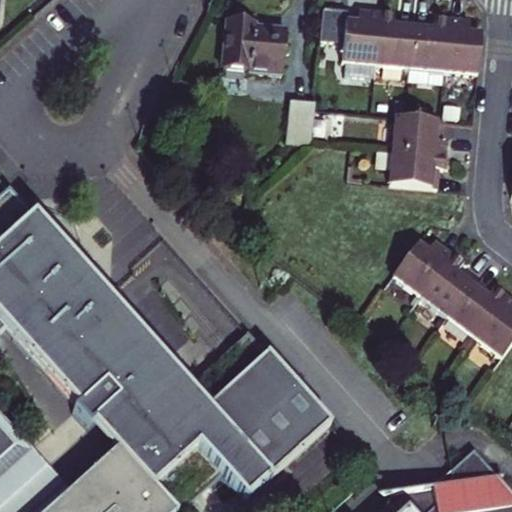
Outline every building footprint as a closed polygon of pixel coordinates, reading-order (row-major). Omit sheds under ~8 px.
[(375,82),(376,69),(380,17),(358,14),(358,20),(358,26),(347,24),(343,66),(346,66),(345,79),(375,82)] [(387,17),(380,17),(376,69),(409,72),(413,31),(398,29),(398,36),(393,36),(393,29),(393,28),(394,18),(387,17)] [(323,21),(321,41),(336,42),(337,26),(337,22),(323,21)] [(429,32),(413,31),(409,72),(408,85),(442,88),(443,75),(448,22),(441,22),(434,21),(433,38),(428,38),(429,32)] [(247,79),(281,82),(286,31),(271,30),(256,28),(257,25),(249,25),(224,22),(224,25),(219,73),(247,75),(247,79)] [(448,22),(443,75),(477,77),(481,36),(469,35),(470,24),(459,23),(448,22)] [(466,100),(474,100),(475,90),(469,90),(468,92),(467,92),(466,100)] [(285,149),(311,151),(314,113),(315,106),(289,104),(285,149)] [(437,124),(439,124),(440,112),(427,111),(426,123),(437,124)] [(405,121),(396,120),(392,154),(445,159),(445,152),(446,145),(429,144),(429,139),(435,139),(437,124),(426,123),(405,121)] [(313,139),(325,140),(327,124),(315,123),(313,139)] [(391,173),(392,154),(380,153),(378,172),(391,173)] [(389,188),(431,192),(432,177),(426,176),(426,171),(443,173),(444,166),(445,159),(392,154),(391,173),(389,188)] [(0,338),(8,331),(78,410),(74,414),(90,431),(94,428),(118,454),(167,511),(181,511),(220,477),(246,505),(271,482),(187,390),(164,365),(167,362),(106,294),(99,287),(96,289),(9,193),(0,201),(0,338)] [(417,247),(393,280),(420,300),(452,258),(443,252),(434,245),(427,254),(417,247)] [(420,300),(447,321),(472,287),(460,278),(456,283),(452,281),(463,267),(457,263),(452,258),(420,300)] [(472,287),(447,321),(474,341),(506,299),(500,295),(494,291),(484,305),(480,302),(484,297),(472,287)] [(474,341),(501,361),(511,347),(511,303),(506,299),(474,341)] [(248,335),(187,390),(210,414),(271,360),(248,335)] [(271,360),(210,414),(271,482),(327,429),(330,426),(271,360)] [(0,511),(52,511),(73,494),(0,412),(0,511)] [(511,511),(511,506),(458,446),(450,454),(436,466),(433,480),(385,500),(382,511),(511,511)] [(167,511),(118,454),(73,494),(52,511),(167,511)]
